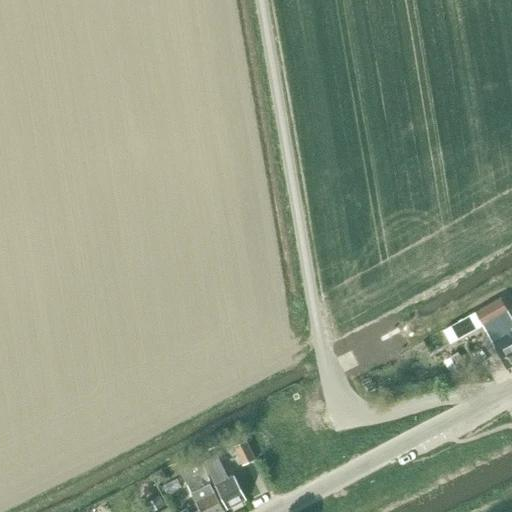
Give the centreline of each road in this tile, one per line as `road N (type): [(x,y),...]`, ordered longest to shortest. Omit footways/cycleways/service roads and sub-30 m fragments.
road 1 (unclassified): [(496,394),(341,413),(324,377),(260,0)]
road 2 (tertiary): [(270,511),(496,394)]
